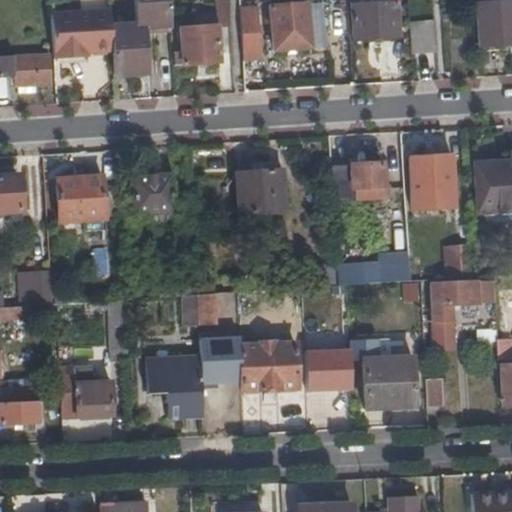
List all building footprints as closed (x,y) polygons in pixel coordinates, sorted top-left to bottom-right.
[(169,23),(167,0),(131,0),(133,18),(108,20),(109,50),(110,70),(146,68),(143,23),(169,23)] [(170,48),(170,62),(215,59),(213,23),(228,23),(226,0),(210,0),(211,10),(197,11),(197,22),(179,23),(180,48),(170,48)] [(350,0),(349,0),(351,36),(399,33),(397,0),(350,0)] [(511,0),(474,0),(478,41),(511,38),(511,0)] [(268,14),(269,47),(308,45),(306,5),(268,7),(268,14)] [(46,8),(49,57),(75,57),(75,50),(86,50),(109,50),(108,20),(107,7),(46,8)] [(251,15),(251,7),(238,8),(240,57),(253,56),(251,15)] [(268,14),(268,7),(251,7),(251,15),(268,14)] [(405,19),(407,49),(432,48),(431,18),(405,19)] [(44,53),(10,55),(11,74),(11,84),(13,84),(13,90),(31,89),(31,83),(45,83),(44,53)] [(0,55),(0,74),(11,74),(10,55),(0,55)] [(469,164),(472,210),(511,207),(511,152),(505,153),(505,154),(506,162),(469,164)] [(506,162),(505,154),(468,157),(469,164),(506,162)] [(403,157),(405,190),(420,189),(445,188),(444,155),(403,157)] [(322,164),(324,197),(369,196),(369,185),(376,184),(375,162),(322,164)] [(276,167),(229,170),(231,212),(278,210),(276,167)] [(126,172),(127,211),(166,209),(164,171),(126,172)] [(0,173),(0,206),(12,206),(9,173),(0,173)] [(49,175),(51,219),(99,216),(97,173),(49,175)] [(420,189),(405,190),(405,199),(418,199),(421,195),(420,189)] [(511,207),(472,210),(480,215),(487,219),(496,222),(509,219),(511,217),(511,207)] [(464,257),(463,244),(438,244),(438,262),(402,264),(404,278),(415,277),(464,274),(464,257)] [(479,257),(464,257),(464,274),(481,273),(479,257)] [(357,263),(329,264),(331,284),(340,284),(360,282),(357,263)] [(45,268),(13,270),(14,303),(24,303),(48,301),(45,268)] [(236,276),(188,277),(189,292),(192,292),(207,291),(237,290),(236,276)] [(189,292),(188,277),(152,278),(153,295),(176,293),(189,292)] [(472,281),(426,282),(426,346),(452,345),(451,305),(473,304),(472,281)] [(73,290),(50,291),(51,301),(52,300),(74,299),(73,290)] [(207,291),(192,292),(193,325),(211,325),(207,291)] [(189,292),(176,293),(178,326),(193,325),(192,292),(189,292)] [(374,303),(374,328),(407,327),(406,296),(389,297),(389,302),(374,303)] [(115,297),(105,298),(106,348),(117,348),(115,297)] [(0,304),(0,317),(25,316),(24,303),(14,303),(0,304)] [(233,343),(234,387),(287,385),(286,341),(270,342),(270,338),(251,339),(251,342),(233,343)] [(157,388),(157,414),(196,413),(194,351),(138,353),(139,388),(157,388)] [(358,355),(359,406),(409,405),(407,354),(358,355)] [(511,355),(495,356),(497,401),(511,400),(511,355)] [(54,365),(56,414),(105,413),(104,380),(87,380),(87,364),(54,365)] [(420,378),(422,410),(439,410),(438,376),(420,378)] [(0,385),(0,420),(30,419),(28,383),(0,385)] [(464,490),(464,511),(506,511),(506,494),(506,489),(464,490)] [(366,511),(415,511),(415,509),(412,510),(411,496),(378,498),(379,511),(366,511)] [(93,502),(93,511),(139,511),(139,501),(93,502)] [(346,511),(346,503),(314,504),(313,511),(346,511)]
